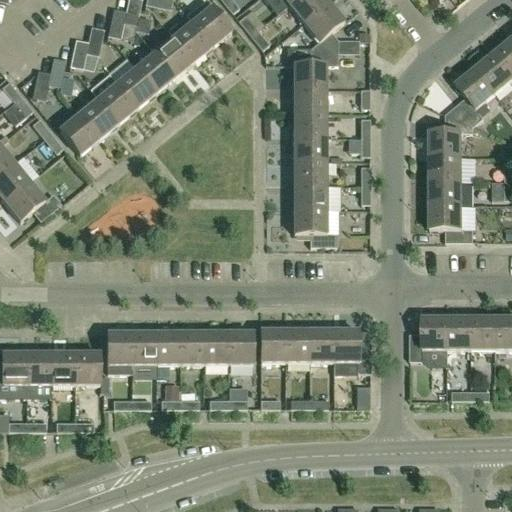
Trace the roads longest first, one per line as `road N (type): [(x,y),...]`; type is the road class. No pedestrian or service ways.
road 1 (residential): [(392,290),(34,296),(0,286)]
road 2 (tertiary): [(103,511),(243,458),(391,454)]
road 3 (residential): [(392,290),(394,112),(410,80),(440,53)]
road 4 (residential): [(391,454),(392,290)]
road 5 (residential): [(0,44),(19,69),(104,0)]
road 6 (residential): [(392,290),(511,287)]
